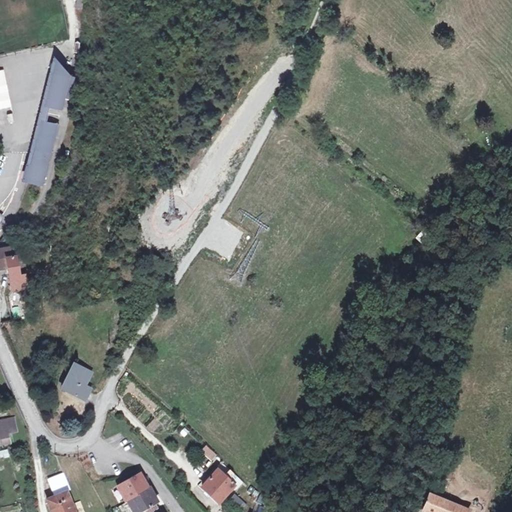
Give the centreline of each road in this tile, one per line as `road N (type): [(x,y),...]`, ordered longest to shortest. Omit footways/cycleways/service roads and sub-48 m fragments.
road 1 (track): [(112,381),(229,200),(323,0)]
road 2 (residential): [(0,349),(34,427),(51,444),(95,444)]
